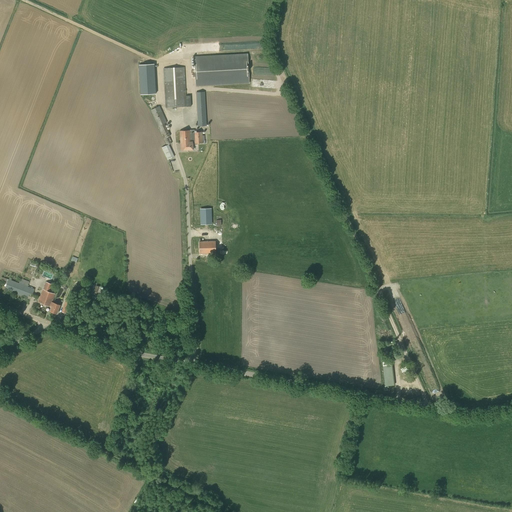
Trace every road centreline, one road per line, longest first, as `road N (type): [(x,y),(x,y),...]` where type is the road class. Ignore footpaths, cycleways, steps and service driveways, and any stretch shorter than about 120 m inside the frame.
road 1 (track): [(279,0),(272,52),(427,405)]
road 2 (unclassified): [(511,406),(466,412),(194,364)]
road 3 (unclassified): [(194,364),(184,171)]
road 4 (unclassified): [(194,364),(47,324)]
